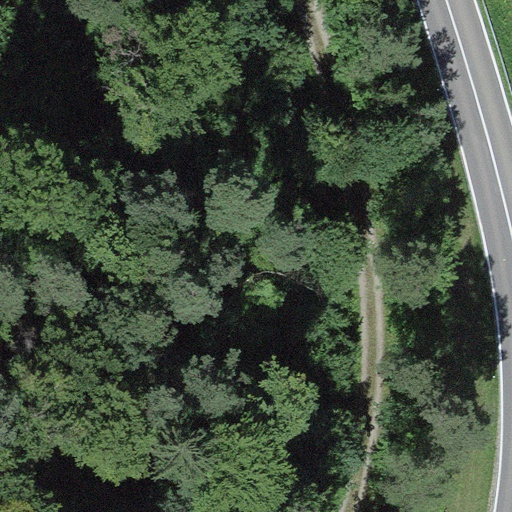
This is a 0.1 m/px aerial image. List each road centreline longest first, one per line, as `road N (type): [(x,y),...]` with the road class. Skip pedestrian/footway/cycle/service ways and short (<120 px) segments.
road 1 (track): [(356,511),(380,381),(370,195),(306,0)]
road 2 (tertiary): [(511,229),(445,0)]
